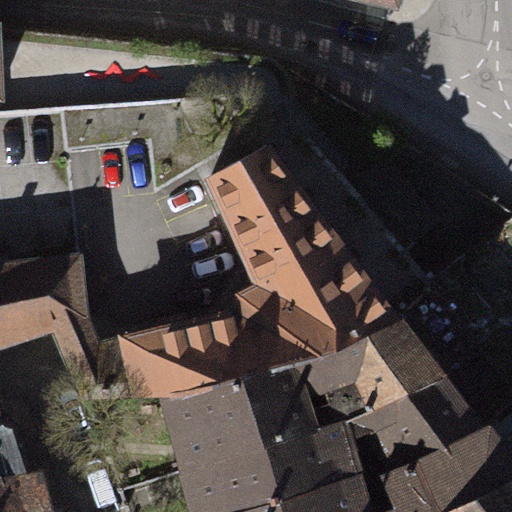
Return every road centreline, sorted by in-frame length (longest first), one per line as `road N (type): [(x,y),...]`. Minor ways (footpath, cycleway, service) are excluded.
road 1 (residential): [(0,0),(257,23),(491,99)]
road 2 (residential): [(89,511),(51,405),(37,383),(0,372)]
